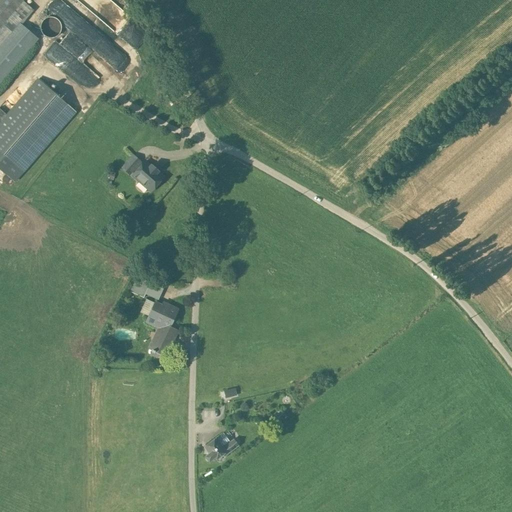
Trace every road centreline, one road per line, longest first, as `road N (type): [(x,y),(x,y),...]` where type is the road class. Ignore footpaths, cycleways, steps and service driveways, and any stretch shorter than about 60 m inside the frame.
road 1 (unclassified): [(511,365),(416,258),(204,135)]
road 2 (unclassified): [(204,135),(192,313),(192,511)]
road 3 (unclassified): [(204,135),(160,26),(136,0)]
